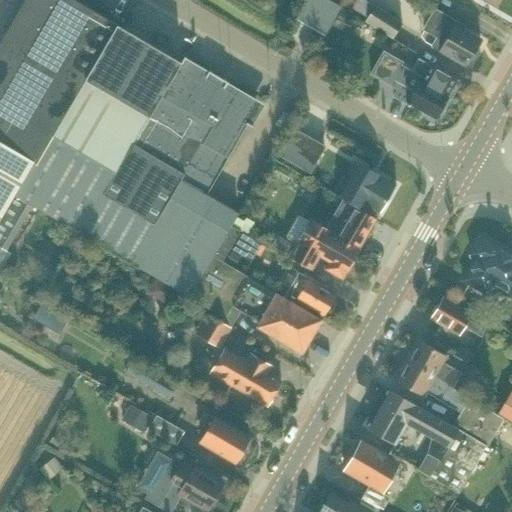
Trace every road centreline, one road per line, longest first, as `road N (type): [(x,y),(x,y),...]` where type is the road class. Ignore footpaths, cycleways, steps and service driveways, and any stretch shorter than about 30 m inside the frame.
road 1 (tertiary): [(267,511),(465,169)]
road 2 (unclassified): [(465,169),(180,0)]
